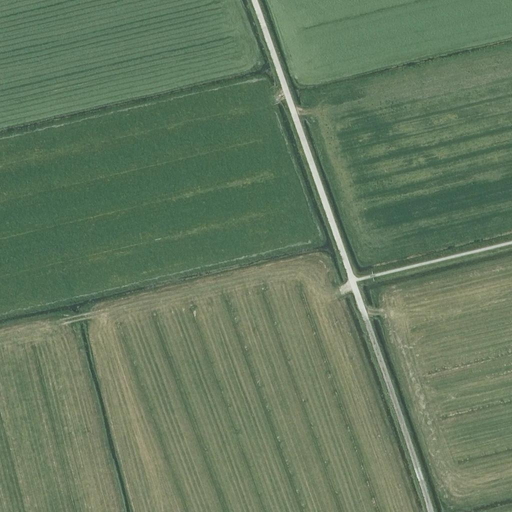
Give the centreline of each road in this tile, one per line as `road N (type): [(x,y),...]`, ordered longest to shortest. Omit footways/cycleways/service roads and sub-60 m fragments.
road 1 (track): [(352,280),(253,0)]
road 2 (track): [(431,511),(352,280)]
